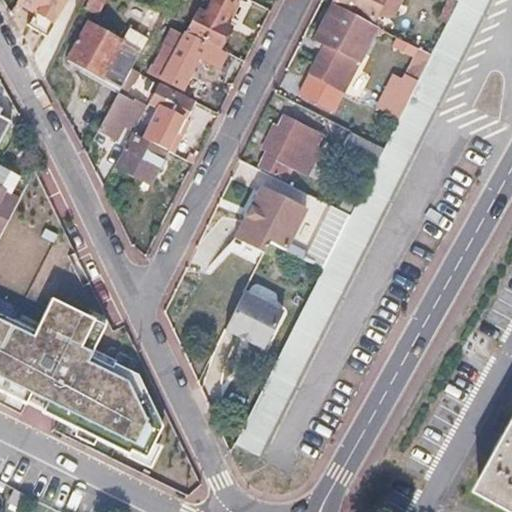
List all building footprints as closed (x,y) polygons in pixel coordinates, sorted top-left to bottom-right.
[(105,0),(85,0),(84,4),(99,12),(105,0)] [(211,0),(203,17),(193,13),(183,33),(227,56),(237,36),(230,32),(245,3),(238,0),(211,0)] [(456,0),(459,1),(447,24),(430,57),(398,122),(383,150),(371,174),(349,218),(321,273),(236,443),(261,457),(490,0),(456,0)] [(391,0),(335,0),(334,3),(370,22),(381,0),(383,0),(390,3),(391,0)] [(456,0),(448,0),(438,19),(447,24),(459,1),(456,0)] [(313,43),(324,48),(307,81),(340,99),(371,36),(375,38),(379,31),(360,21),(358,23),(331,8),(313,43)] [(120,37),(87,20),(67,58),(120,86),(129,69),(149,32),(128,21),(120,37)] [(406,31),(392,24),(387,35),(400,42),(406,31)] [(227,56),(183,33),(160,77),(188,92),(204,63),(226,74),(234,59),(227,56)] [(401,84),(390,78),(375,110),(398,122),(430,57),(418,51),(401,84)] [(150,102),(159,107),(142,140),(165,151),(172,155),(188,124),(183,121),(192,105),(157,87),(150,102)] [(149,106),(119,90),(98,131),(119,141),(125,129),(135,134),(149,106)] [(275,127),(278,129),(266,153),(262,152),(254,166),(283,181),(289,170),(305,179),(319,153),(311,149),(319,135),(281,115),(275,127)] [(142,140),(130,134),(112,168),(147,185),(165,151),(142,140)] [(383,150),(352,135),(341,158),(371,174),(383,150)] [(18,182),(0,172),(0,231),(9,214),(19,195),(12,191),(15,187),(18,182)] [(301,213),(257,189),(229,241),(260,258),(267,245),(281,252),(301,213)] [(289,311),(247,290),(227,329),(269,350),(289,311)] [(106,324),(59,301),(38,340),(0,320),(0,391),(147,464),(165,431),(143,378),(92,352),(106,324)] [(478,490),(511,507),(511,428),(501,448),(493,462),(478,490)]
